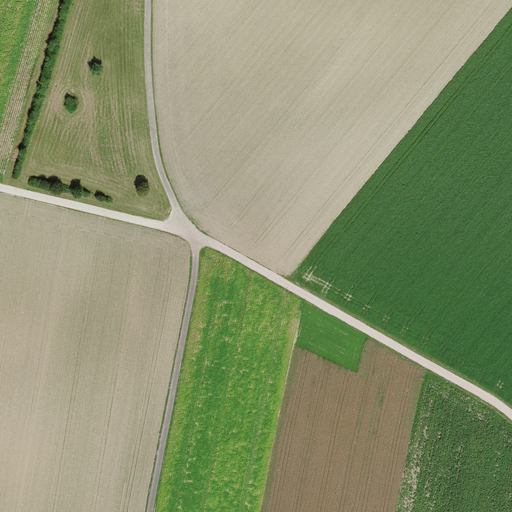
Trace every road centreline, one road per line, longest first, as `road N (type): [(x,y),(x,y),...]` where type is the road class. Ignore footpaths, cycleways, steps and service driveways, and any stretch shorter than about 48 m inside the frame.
road 1 (track): [(511,416),(189,232),(0,188)]
road 2 (track): [(150,511),(196,256),(158,166),(147,0)]
